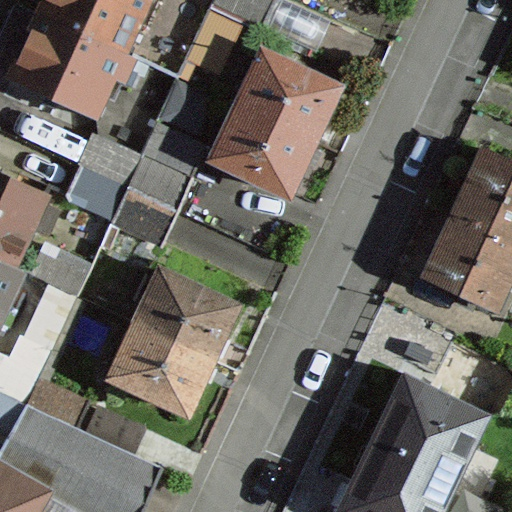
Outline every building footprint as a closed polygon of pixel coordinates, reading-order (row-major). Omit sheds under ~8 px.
[(46,0),(41,12),(123,49),(145,0),(46,0)] [(272,0),(219,0),(263,20),(272,0)] [(123,49),(41,12),(11,76),(94,114),(112,75),(123,79),(134,55),(123,49)] [(263,50),(239,104),(313,138),(338,85),(263,50)] [(313,138),(239,104),(215,156),(289,190),(313,138)] [(157,119),(142,149),(142,152),(191,175),(207,143),(157,119)] [(97,128),(82,163),(127,184),(142,152),(142,149),(97,128)] [(511,161),(485,149),(456,212),(511,237),(511,161)] [(142,152),(127,184),(179,207),(179,208),(194,176),(191,175),(142,152)] [(127,184),(82,163),(68,192),(70,201),(111,218),(127,184)] [(0,171),(0,258),(11,264),(43,192),(0,171)] [(127,184),(111,218),(162,243),(179,207),(127,184)] [(511,271),(511,237),(456,212),(428,276),(496,308),(511,271)] [(28,272),(51,282),(76,294),(89,266),(41,243),(28,272)] [(11,264),(0,258),(0,314),(21,269),(11,264)] [(161,268),(137,323),(211,357),(235,304),(161,268)] [(51,282),(25,339),(50,350),(76,294),(51,282)] [(211,357),(137,323),(114,375),(187,410),(211,357)] [(0,350),(0,389),(26,402),(38,374),(50,350),(25,339),(16,359),(0,350)] [(442,511),(491,411),(407,371),(356,478),(426,511),(442,511)] [(38,374),(26,402),(77,425),(90,399),(38,374)] [(0,429),(8,434),(8,433),(26,402),(0,389),(0,429)] [(77,425),(26,402),(8,433),(63,459),(80,426),(77,425)] [(80,426),(63,459),(45,491),(83,511),(145,511),(166,466),(154,462),(80,426)] [(8,433),(8,434),(0,447),(0,464),(45,491),(63,459),(8,433)] [(0,464),(0,511),(83,511),(45,491),(0,464)]
